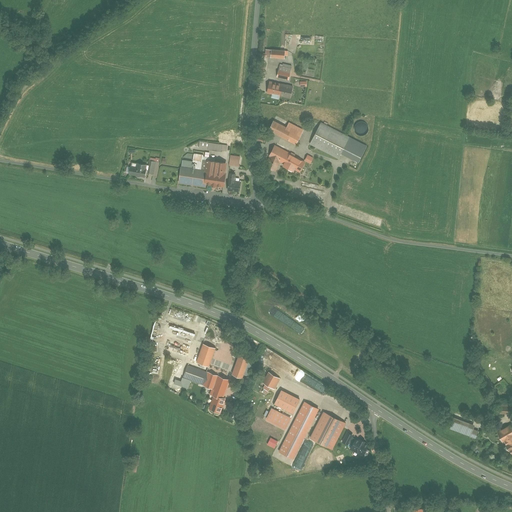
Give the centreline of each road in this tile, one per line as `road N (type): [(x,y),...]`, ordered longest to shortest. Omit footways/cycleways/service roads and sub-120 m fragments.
road 1 (unclassified): [(255,204),(385,239),(511,257)]
road 2 (unclassified): [(0,161),(255,204)]
road 3 (secondary): [(229,318),(0,243)]
road 4 (residential): [(255,204),(246,118),(258,0)]
road 5 (secondary): [(375,409),(229,318)]
road 6 (secondary): [(511,488),(375,409)]
road 7 (track): [(511,506),(386,508)]
